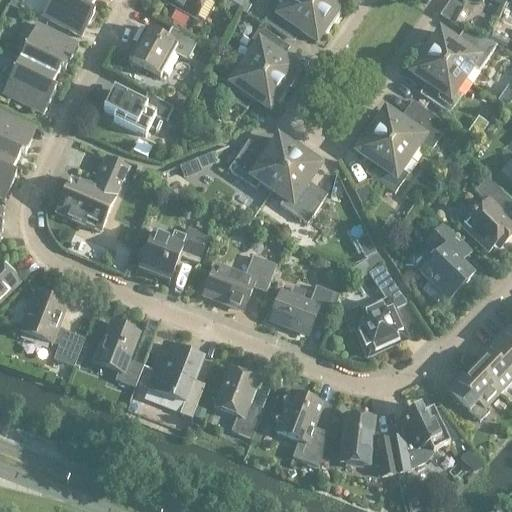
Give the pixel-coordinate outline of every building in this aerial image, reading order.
[(23,0),(12,0),(9,8),(17,12),(23,0)] [(96,3),(90,0),(50,0),(41,18),(65,31),(71,19),(87,28),(94,15),(90,12),(96,3)] [(161,0),(161,2),(195,22),(206,0),(161,0)] [(241,12),(245,4),(246,2),(242,0),(232,0),(230,6),(241,12)] [(295,0),(289,0),(284,9),(277,5),(264,24),(287,40),(294,29),(316,44),(322,36),(325,38),(334,26),(295,0)] [(295,0),(334,26),(342,14),(339,11),(345,3),(340,0),(295,0)] [(251,8),(245,4),(241,12),(246,15),(251,8)] [(468,15),(460,10),(452,25),(460,29),(468,15)] [(24,51),(20,61),(56,79),(61,69),(65,71),(72,58),(55,50),(61,38),(37,26),(26,47),(25,47),(23,50),(24,51)] [(128,63),(159,80),(160,80),(162,75),(168,78),(179,59),(187,63),(197,45),(171,31),(165,42),(140,28),(132,43),(137,46),(128,63)] [(253,53),(245,65),(287,94),(295,82),(292,79),(298,71),(275,56),(283,45),(260,29),(246,49),(253,53)] [(431,40),(422,52),(464,81),(472,69),(479,74),(497,47),(472,35),(462,49),(440,34),(434,42),(431,40)] [(505,50),(509,42),(492,34),(488,42),(505,50)] [(417,67),(411,75),(434,91),(426,101),(449,117),(462,97),(456,93),(464,81),(422,52),(414,65),(417,67)] [(56,79),(20,61),(15,71),(13,70),(11,74),(13,75),(2,96),(26,108),(32,97),(49,105),(56,91),(51,89),(56,79)] [(287,94),(245,65),(237,77),(230,73),(217,92),(239,108),(247,97),(269,112),(275,104),(278,106),(287,94)] [(173,110),(159,102),(146,95),(141,106),(113,92),(103,113),(115,119),(113,123),(145,139),(155,119),(166,125),(173,110)] [(368,131),(410,160),(418,148),(429,156),(448,128),(421,109),(412,122),(403,117),(399,123),(385,113),(380,121),(376,119),(368,131)] [(0,157),(16,164),(21,154),(25,156),(31,142),(14,135),(20,123),(0,114),(0,157)] [(368,131),(366,134),(359,144),(363,146),(357,154),(379,170),(372,180),(395,196),(408,177),(401,172),(410,160),(368,131)] [(272,193),(301,151),(288,143),(286,146),(278,140),(262,163),(244,149),(228,172),(256,192),(260,185),(272,193)] [(301,151),(272,193),(284,201),(279,208),(307,227),(323,204),(304,191),(319,169),(311,163),(313,160),(301,151)] [(0,185),(10,190),(16,176),(12,175),(16,164),(0,157),(0,185)] [(128,170),(125,169),(106,161),(93,192),(71,182),(56,215),(100,234),(128,170)] [(201,171),(197,161),(179,169),(184,181),(202,173),(201,171)] [(486,205),(475,215),(474,214),(472,217),(473,218),(462,229),(488,254),(500,242),(504,246),(511,238),(511,224),(500,213),(510,203),(487,181),(474,193),(486,205)] [(375,201),(368,187),(355,193),(362,208),(375,201)] [(449,303),(473,277),(454,259),(465,248),(443,228),(427,245),(434,252),(429,256),(434,261),(420,275),(429,284),(423,290),(437,304),(443,297),(449,303)] [(139,272),(159,280),(169,284),(179,258),(198,265),(208,239),(188,231),(185,241),(174,237),(172,242),(154,235),(139,272)] [(369,236),(359,241),(367,261),(354,267),(358,275),(381,266),(369,236)] [(311,267),(323,271),(327,260),(316,256),(311,267)] [(215,269),(204,297),(243,313),(252,290),(266,295),(276,268),(253,258),(244,280),(215,269)] [(0,303),(19,285),(0,266),(0,303)] [(387,304),(361,316),(358,310),(343,317),(350,333),(355,330),(368,358),(406,341),(393,313),(407,307),(381,267),(368,276),(387,304)] [(309,306),(302,303),(306,293),(294,288),(290,298),(280,294),(269,323),(309,338),(317,316),(331,321),(340,298),(316,289),(309,306)] [(36,296),(21,334),(51,345),(58,348),(53,362),(73,370),(85,341),(57,330),(65,308),(36,296)] [(115,383),(135,391),(143,368),(129,363),(139,336),(111,325),(102,347),(100,346),(93,364),(118,374),(115,383)] [(511,331),(509,335),(505,332),(494,343),(511,360),(511,331)] [(486,359),(474,371),(500,396),(511,383),(511,360),(494,343),(483,355),(486,359)] [(165,346),(147,391),(183,405),(179,416),(191,421),(205,388),(193,383),(202,361),(165,346)] [(500,396),(474,371),(462,383),(459,380),(447,392),(480,424),(489,414),(485,411),(500,396)] [(264,411),(248,405),(257,382),(230,372),(215,410),(237,419),(231,435),(252,443),(264,411)] [(292,460),(318,471),(328,436),(314,430),(323,408),(290,395),(288,402),(287,402),(282,404),(284,408),(286,409),(280,422),(279,421),(275,423),(277,428),(278,428),(276,435),(299,444),(292,460)] [(403,439),(391,441),(397,477),(410,474),(410,472),(425,465),(433,455),(450,447),(433,412),(423,416),(420,409),(400,418),(409,436),(403,439)] [(397,477),(391,441),(376,444),(375,439),(372,438),(375,420),(345,417),(339,465),(380,470),(382,480),(397,477)]
